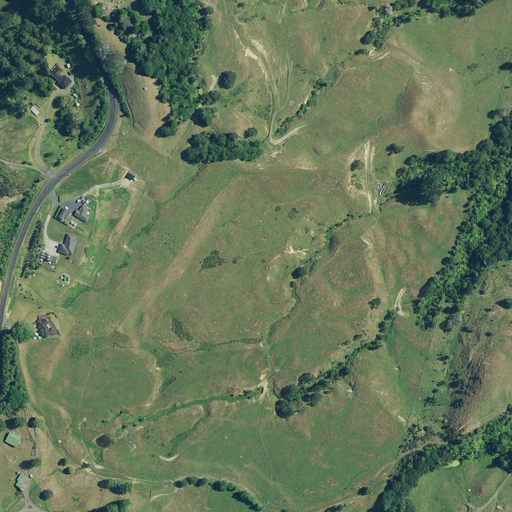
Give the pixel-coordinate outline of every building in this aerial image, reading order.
[(125,16),(120,22),(131,31),(135,25),(125,16)] [(63,70),(58,66),(51,74),(59,81),(58,82),(66,88),(72,80),(65,75),(63,77),(60,74),(63,70)] [(40,112),(34,106),(30,109),(37,115),(40,112)] [(91,217),(88,215),(90,211),(89,210),(89,209),(83,205),(80,210),(78,209),(75,215),(87,222),(91,217)] [(71,212),(64,208),(59,217),(63,219),(65,217),(67,218),(71,212)] [(77,236),(68,233),(65,244),(61,243),(58,251),(69,255),(69,253),(73,255),(78,240),(76,239),(77,236)] [(44,260),(44,259),(56,262),(58,257),(45,253),(43,258),(41,257),(40,259),(44,260)] [(49,322),(46,318),(43,321),(40,318),(36,322),(42,328),(39,332),(43,336),(44,335),(47,338),(55,330),(52,327),(50,329),(46,325),(49,322)] [(22,437),(11,431),(6,441),(17,447),(22,437)] [(27,485),(23,482),(27,476),(22,472),(17,480),(19,481),(16,485),(21,488),(20,489),(24,491),(27,485)]
